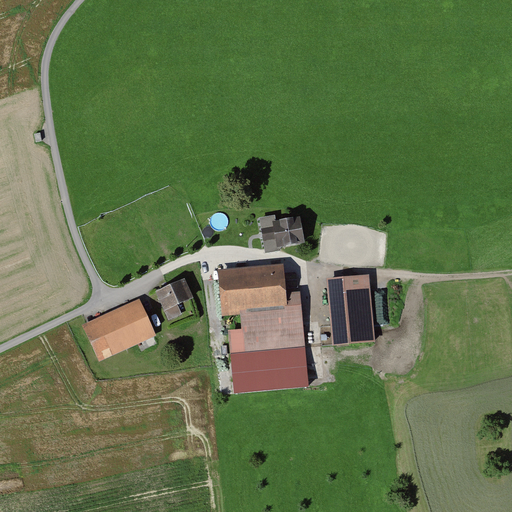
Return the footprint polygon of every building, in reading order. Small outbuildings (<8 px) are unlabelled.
[(304,246),(300,220),(276,225),(275,219),(260,221),(266,256),(280,253),(280,251),(304,246)] [(287,312),(283,269),(218,275),(222,318),(241,316),(287,312)] [(372,281),(329,284),(333,349),(377,346),(372,281)] [(192,301),(183,282),(156,296),(170,324),(183,318),(179,308),(192,301)] [(154,339),(138,304),(83,329),(99,364),(154,339)] [(308,390),(301,311),(287,312),(241,316),(243,333),(229,335),(235,397),(308,390)]
